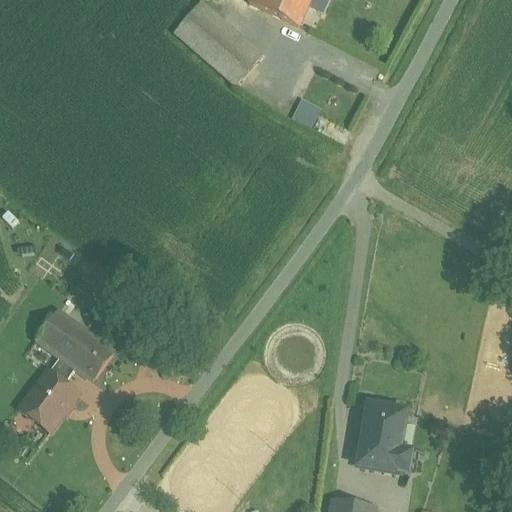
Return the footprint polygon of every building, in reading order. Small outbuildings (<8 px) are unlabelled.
[(187,0),(173,18),(237,72),(266,39),(220,0),(187,0)] [(280,0),(301,9),(305,0),(280,0)] [(373,78),(313,48),(284,104),(344,134),(373,78)] [(43,277),(49,284),(64,272),(58,264),(43,277)] [(113,358),(60,318),(37,348),(90,388),(113,358)] [(79,399),(53,379),(21,423),(47,442),(79,399)] [(406,417),(373,412),(364,471),(398,476),(406,417)]
